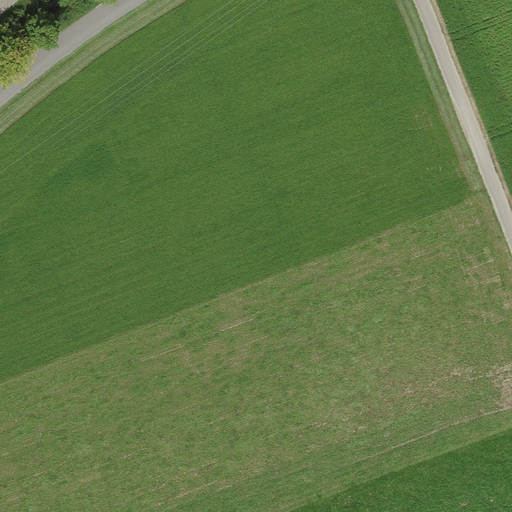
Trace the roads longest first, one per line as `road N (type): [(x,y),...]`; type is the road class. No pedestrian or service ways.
road 1 (track): [(422,0),(511,229)]
road 2 (unclassified): [(132,0),(0,96)]
